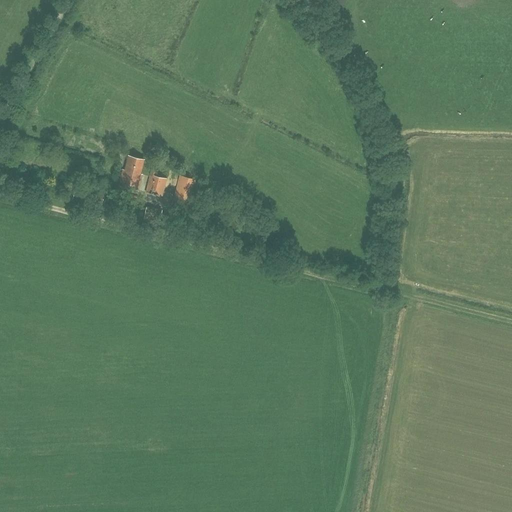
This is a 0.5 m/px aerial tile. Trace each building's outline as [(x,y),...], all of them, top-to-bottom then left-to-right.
[(140,174),(144,160),(128,156),(124,170),(123,170),(119,186),(138,191),(143,175),(140,174)] [(167,179),(156,176),(157,171),(151,170),(150,175),(150,174),(145,193),(162,197),(167,179)] [(190,203),(196,180),(180,176),(174,199),(190,203)] [(102,208),(106,189),(76,182),(72,201),(102,208)] [(208,220),(209,219),(215,207),(204,202),(198,215),(208,220)] [(159,223),(162,210),(146,207),(144,220),(159,223)]
